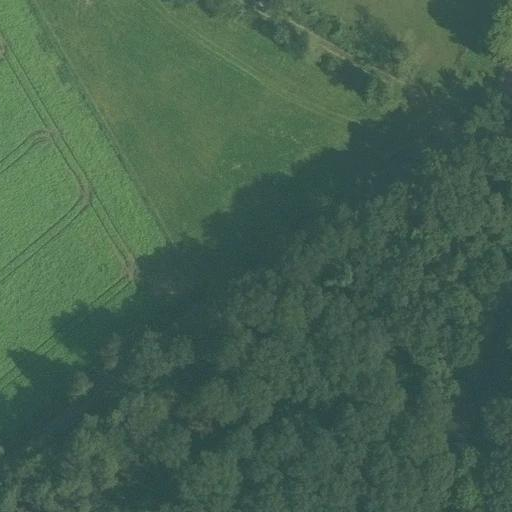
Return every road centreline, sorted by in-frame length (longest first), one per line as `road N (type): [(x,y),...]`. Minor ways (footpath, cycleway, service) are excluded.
road 1 (tertiary): [(0,474),(222,295),(511,105)]
road 2 (track): [(469,133),(429,99),(243,0)]
road 3 (track): [(446,511),(511,332)]
